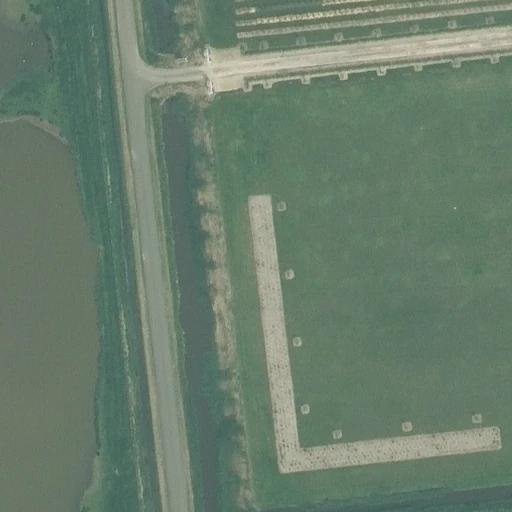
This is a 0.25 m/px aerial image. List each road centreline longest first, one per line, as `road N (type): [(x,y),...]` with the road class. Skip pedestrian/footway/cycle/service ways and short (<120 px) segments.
road 1 (unclassified): [(179,511),(132,80)]
road 2 (unclassified): [(132,80),(511,38)]
